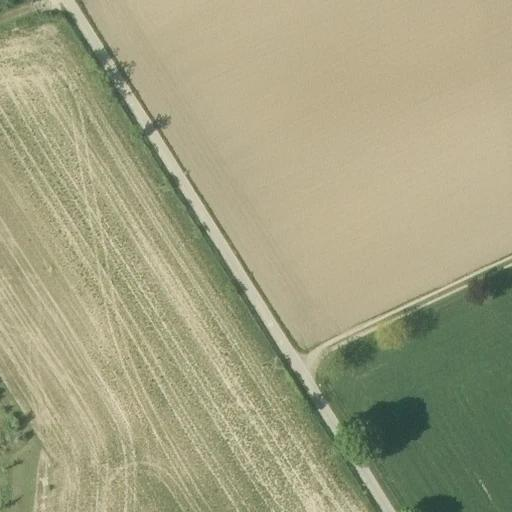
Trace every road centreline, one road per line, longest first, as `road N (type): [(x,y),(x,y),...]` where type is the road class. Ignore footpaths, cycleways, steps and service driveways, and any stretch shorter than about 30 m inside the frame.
road 1 (track): [(67,0),(307,377)]
road 2 (track): [(511,279),(307,377)]
road 3 (track): [(307,377),(394,511)]
